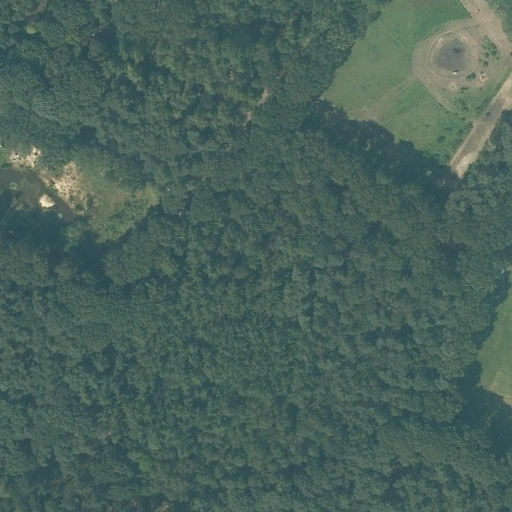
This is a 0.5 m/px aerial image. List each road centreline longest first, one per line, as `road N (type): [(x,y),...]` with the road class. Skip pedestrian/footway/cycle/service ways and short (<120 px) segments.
road 1 (track): [(153,261),(70,391)]
road 2 (track): [(208,175),(293,62)]
road 3 (track): [(70,391),(8,511)]
